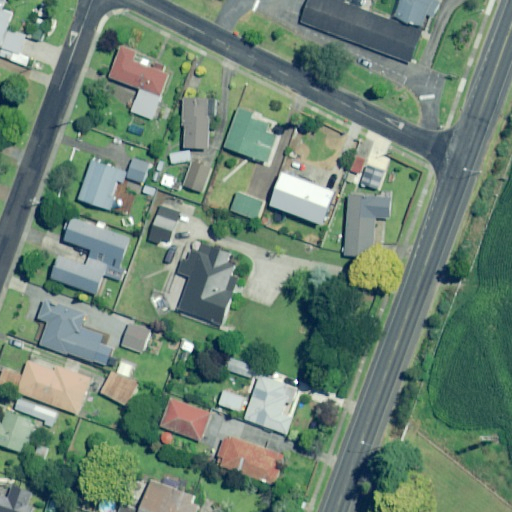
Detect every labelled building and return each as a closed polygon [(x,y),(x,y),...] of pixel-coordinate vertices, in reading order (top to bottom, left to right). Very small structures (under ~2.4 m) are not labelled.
[(8,0),(0,0),(0,50),(3,52),(1,57),(13,62),(16,54),(21,56),(26,45),(30,46),(33,39),(9,29),(14,16),(4,11),(8,0)] [(424,33),(339,0),(317,0),(308,24),(411,65),(424,33)] [(434,0),(403,0),(394,16),(417,29),(434,0)] [(157,61),(123,48),(111,78),(142,90),(133,113),(154,121),(174,71),(155,64),(157,61)] [(211,151),(214,101),(186,100),(185,125),(188,125),(187,149),(211,151)] [(274,124),(240,111),(226,148),(270,165),(280,138),(270,134),(274,124)] [(193,163),(191,153),(172,156),(174,166),(193,163)] [(369,162),(357,158),(352,172),(364,176),(369,162)] [(151,167),(135,160),(128,179),(144,185),(151,167)] [(123,172),(95,161),(81,200),(109,211),(123,172)] [(212,169),(194,164),(187,188),(204,193),(212,169)] [(338,194),(286,174),(273,207),(326,227),(338,194)] [(266,204),(241,195),(234,213),(259,222),(266,204)] [(380,199),(350,197),(347,257),(376,258),(380,199)] [(88,266),(62,257),(54,280),(99,296),(106,277),(122,283),(126,273),(122,272),(126,261),(133,240),(75,220),(67,242),(93,251),(90,260),(88,266)] [(239,265),(200,251),(195,262),(186,259),(181,274),(194,279),(182,311),(226,326),(243,280),(235,278),(239,265)] [(88,314),(48,301),(41,320),(50,323),(43,345),(108,367),(115,348),(80,336),(88,314)] [(160,335),(133,325),(124,347),(144,355),(146,348),(154,351),(160,335)] [(231,356),(226,369),(251,378),(256,365),(231,356)] [(56,372),(31,362),(25,377),(6,370),(0,384),(0,386),(80,416),(94,379),(58,366),(56,372)] [(141,385),(115,372),(103,395),(130,408),(141,385)] [(300,391),(262,377),(247,420),(288,435),(294,419),(283,415),(287,403),(294,406),(300,391)] [(248,399),(227,390),(220,405),(241,414),(248,399)] [(213,415),(173,399),(162,427),(202,443),(213,415)] [(17,411),(47,422),(46,426),(53,429),(55,425),(59,414),(21,400),(17,411)] [(37,423),(9,413),(4,428),(0,426),(0,445),(26,454),(37,423)] [(287,456),(234,437),(223,467),(276,486),(287,456)] [(200,511),(205,499),(151,481),(142,506),(123,500),(120,509),(119,511),(200,511)] [(35,494),(10,485),(6,498),(0,495),(0,511),(34,511),(37,506),(32,505),(35,494)]
